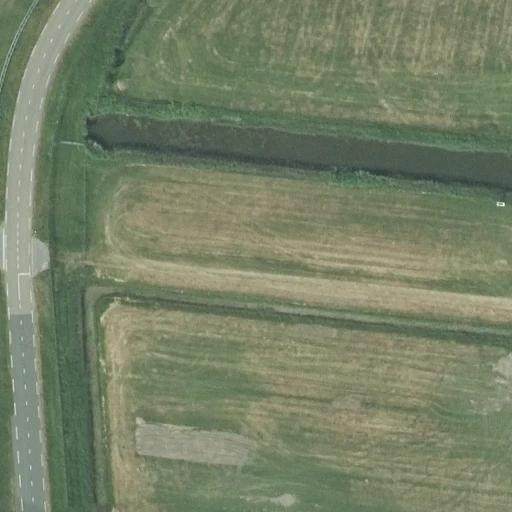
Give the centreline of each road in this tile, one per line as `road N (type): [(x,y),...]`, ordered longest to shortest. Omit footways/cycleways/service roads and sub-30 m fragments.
road 1 (unclassified): [(33,511),(18,189),(40,66),(76,0)]
road 2 (track): [(511,304),(51,255)]
